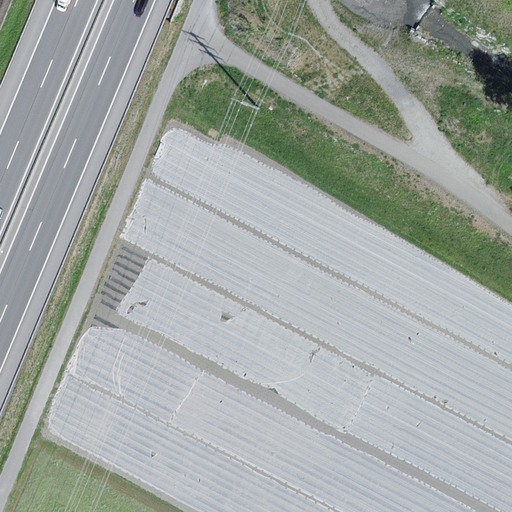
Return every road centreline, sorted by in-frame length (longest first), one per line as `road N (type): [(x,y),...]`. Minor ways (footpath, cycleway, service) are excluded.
road 1 (track): [(202,0),(0,497)]
road 2 (track): [(190,32),(454,182),(511,228)]
road 3 (motorway): [(0,320),(133,0)]
road 4 (track): [(314,0),(415,118),(454,182)]
road 5 (motorway): [(77,0),(0,186)]
